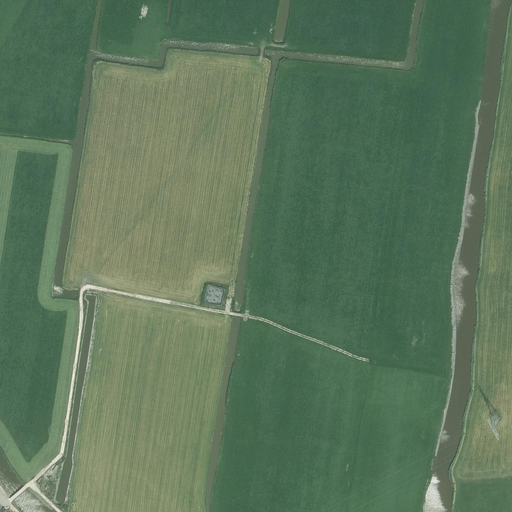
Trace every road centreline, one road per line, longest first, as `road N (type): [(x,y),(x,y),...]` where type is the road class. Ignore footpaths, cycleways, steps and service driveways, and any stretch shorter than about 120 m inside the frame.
road 1 (track): [(446,376),(355,357),(256,318),(87,287),(62,452),(6,503)]
road 2 (track): [(483,0),(444,273),(446,376),(412,511)]
road 3 (track): [(283,47),(261,49),(226,313)]
